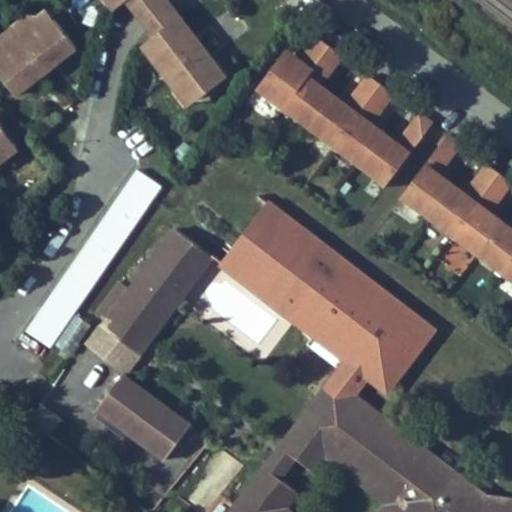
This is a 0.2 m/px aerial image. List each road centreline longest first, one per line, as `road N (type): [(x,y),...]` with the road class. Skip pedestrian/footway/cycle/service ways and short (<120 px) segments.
road 1 (residential): [(0,307),(27,281),(89,187),(108,137),(112,32),(152,0)]
road 2 (residential): [(511,125),(338,0)]
